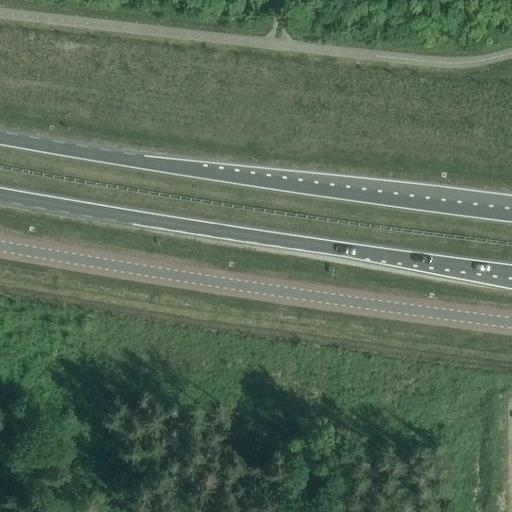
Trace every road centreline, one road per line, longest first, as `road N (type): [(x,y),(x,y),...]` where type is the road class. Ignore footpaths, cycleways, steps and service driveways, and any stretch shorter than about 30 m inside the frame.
road 1 (trunk): [(511,217),(0,139)]
road 2 (unclassified): [(0,246),(511,322)]
road 3 (trunk): [(0,195),(511,271)]
